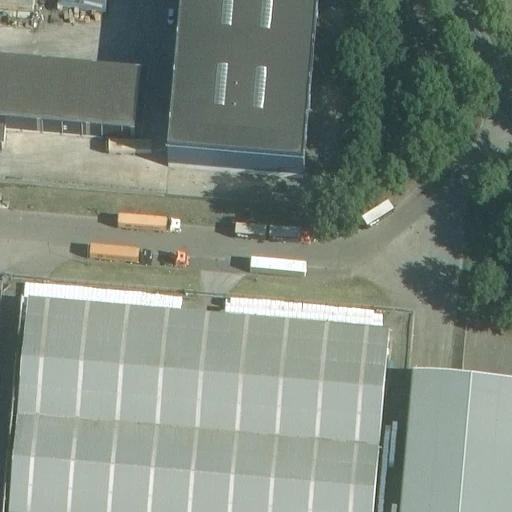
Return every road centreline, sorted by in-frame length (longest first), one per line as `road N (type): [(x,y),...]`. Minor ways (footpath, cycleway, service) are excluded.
road 1 (unclassified): [(0,217),(368,248),(393,239),(511,142)]
road 2 (unclassified): [(511,111),(453,0)]
